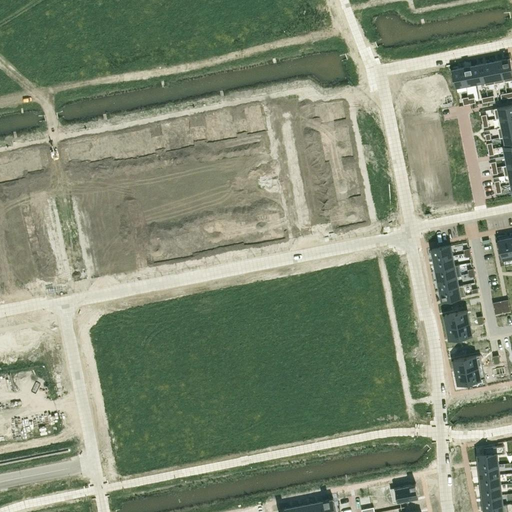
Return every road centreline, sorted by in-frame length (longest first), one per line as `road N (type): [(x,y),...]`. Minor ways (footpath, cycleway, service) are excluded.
road 1 (residential): [(413,233),(62,301)]
road 2 (residential): [(413,233),(435,348),(448,511)]
road 3 (residential): [(62,301),(94,463)]
